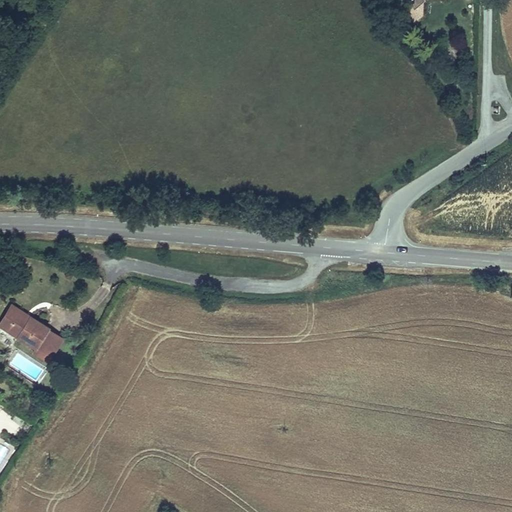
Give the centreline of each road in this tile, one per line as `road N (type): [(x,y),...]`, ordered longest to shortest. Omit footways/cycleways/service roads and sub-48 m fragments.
road 1 (tertiary): [(384,252),(0,223)]
road 2 (unclassified): [(486,142),(399,201),(384,252)]
road 3 (unclassified): [(487,0),(486,142)]
road 4 (tertiary): [(511,262),(384,252)]
